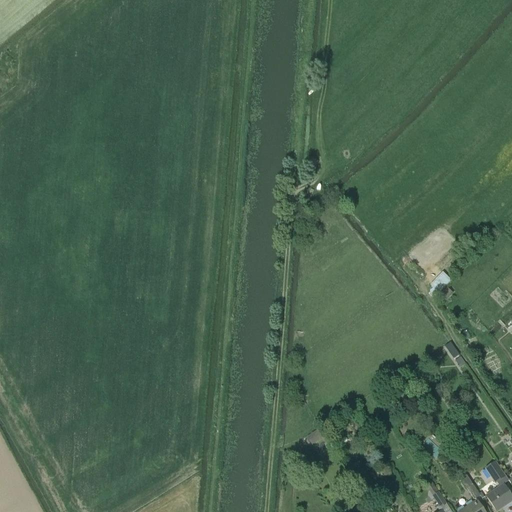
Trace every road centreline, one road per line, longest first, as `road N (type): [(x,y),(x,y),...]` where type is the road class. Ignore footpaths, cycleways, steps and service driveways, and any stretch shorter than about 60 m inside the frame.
road 1 (track): [(265,511),(308,0)]
road 2 (track): [(511,422),(429,293)]
